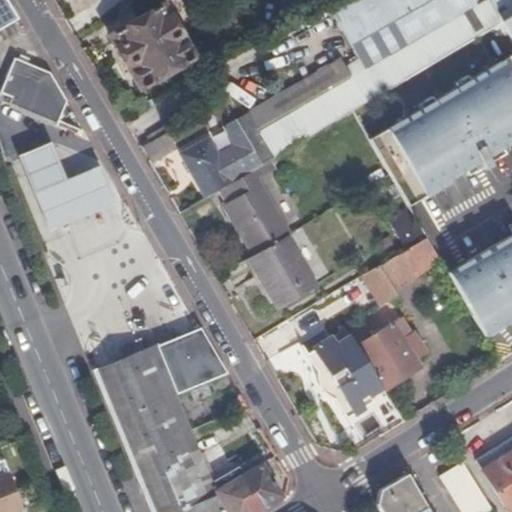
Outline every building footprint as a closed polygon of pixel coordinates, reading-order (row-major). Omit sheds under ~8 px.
[(17,19),(6,0),(0,0),(0,28),(6,25),(17,19)] [(386,88),(410,74),(500,21),(487,0),(327,0),(359,55),(345,63),(341,56),(249,110),(265,138),(253,145),(262,161),(348,110),(386,88)] [(190,56),(159,3),(108,33),(138,85),(190,56)] [(509,36),(510,37),(511,35),(511,13),(500,21),(509,36)] [(511,51),(496,60),(500,66),(511,58),(511,51)] [(63,118),(69,102),(51,71),(14,58),(1,94),(13,98),(63,118)] [(511,58),(500,66),(496,60),(466,78),(453,86),(430,100),(416,108),(385,126),(388,131),(369,143),(405,205),(448,180),(446,177),(460,169),(475,159),(479,165),(481,168),(488,164),(486,161),(482,155),(498,146),(511,139),(511,58)] [(462,73),(450,81),(453,86),(466,78),(462,73)] [(427,94),(413,103),(416,108),(430,100),(427,94)] [(63,118),(13,98),(10,106),(60,126),(63,118)] [(385,126),(365,137),(369,143),(388,131),(385,126)] [(164,133),(142,145),(150,158),(172,146),(164,133)] [(204,195),(223,184),(250,168),(262,161),(253,145),(224,163),(207,135),(179,152),(204,195)] [(58,182),(42,146),(17,158),(49,233),(114,206),(98,168),(61,184),(58,182)] [(498,146),(482,155),(486,161),(502,153),(498,146)] [(475,159),(460,169),(463,175),(479,165),(475,159)] [(250,168),(223,184),(230,198),(220,205),(248,254),(287,231),(250,168)] [(377,263),(423,236),(422,235),(416,224),(365,255),(371,266),(377,263)] [(511,315),(511,233),(444,272),(481,335),(511,315)] [(313,286),(283,236),(242,262),(270,311),(313,286)] [(387,282),(434,255),(423,236),(377,263),(387,282)] [(382,284),(387,282),(377,263),(371,266),(382,284)] [(401,339),(409,334),(399,318),(354,345),(378,385),(415,363),(407,349),(401,339)] [(181,391),(222,366),(196,321),(155,345),(181,391)] [(411,332),(409,334),(401,339),(407,349),(417,343),(411,332)] [(366,394),(378,385),(354,345),(347,333),(335,340),(330,334),(301,352),(312,369),(310,376),(311,384),(315,389),(320,395),(325,397),(330,399),(340,417),(369,399),(366,394)] [(120,343),(126,357),(148,348),(142,334),(120,343)] [(126,357),(91,371),(150,511),(250,511),(259,507),(239,472),(232,476),(228,471),(207,482),(185,429),(150,347),(148,348),(126,357)] [(511,506),(511,435),(476,459),(508,510),(511,506)] [(492,511),(460,459),(437,474),(461,511),(492,511)] [(0,511),(20,511),(0,460),(0,511)] [(258,462),(239,472),(259,507),(278,496),(258,462)] [(426,511),(404,473),(376,488),(374,502),(380,511),(426,511)]
